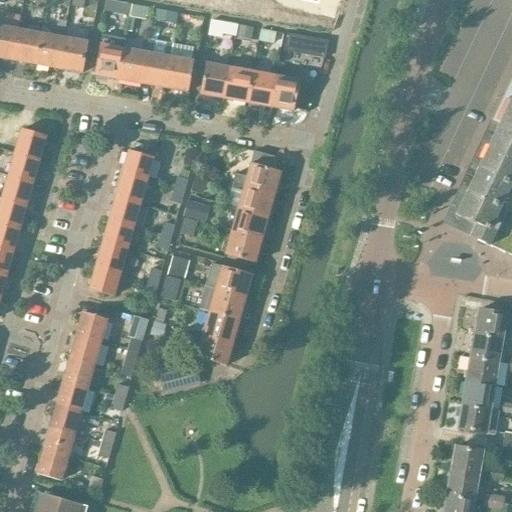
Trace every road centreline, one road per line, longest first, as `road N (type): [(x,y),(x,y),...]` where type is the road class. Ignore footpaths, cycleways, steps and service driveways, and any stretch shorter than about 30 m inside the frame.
road 1 (residential): [(7,511),(117,112)]
road 2 (tertiary): [(331,511),(374,271)]
road 3 (residential): [(411,511),(450,282)]
road 4 (residential): [(252,350),(310,141)]
road 5 (residential): [(117,112),(310,141)]
road 6 (tertiary): [(374,271),(412,88)]
road 7 (residential): [(310,141),(349,0)]
